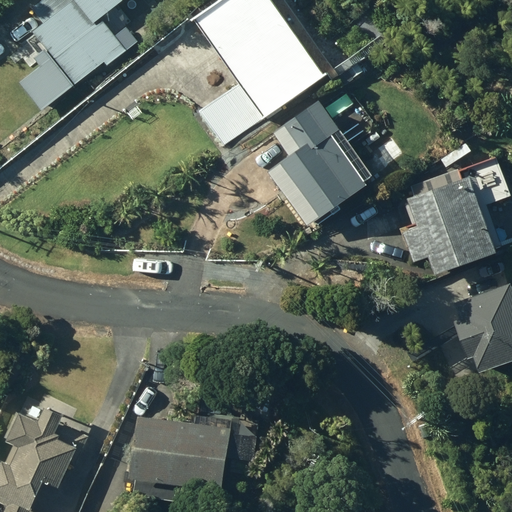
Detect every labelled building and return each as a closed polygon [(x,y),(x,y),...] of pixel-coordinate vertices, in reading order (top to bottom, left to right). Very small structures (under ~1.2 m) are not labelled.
[(39,29),(79,81),(110,58),(112,62),(143,38),(132,25),(119,34),(106,16),(126,0),(41,0),(35,5),(48,21),(39,29)] [(203,108),(226,143),(334,72),(286,0),(224,0),(203,14),(247,79),(203,108)] [(276,168),(314,224),(375,182),(340,130),(347,126),(326,98),(281,129),(298,153),(276,168)] [(436,253),(443,272),(507,250),(490,203),(511,195),(511,174),(504,152),(415,184),(419,194),(416,196),(426,223),(410,228),(421,259),(436,253)] [(483,354),(489,369),(511,360),(511,282),(463,300),(469,316),(463,318),(476,356),(483,354)] [(456,343),(439,349),(449,377),(465,371),(456,343)] [(46,511),(38,508),(53,477),(67,483),(77,462),(79,463),(93,433),(47,413),(45,418),(27,410),(14,439),(27,444),(20,462),(9,457),(0,477),(0,490),(14,497),(7,511),(46,511)] [(147,413),(138,476),(229,489),(237,426),(147,413)]
